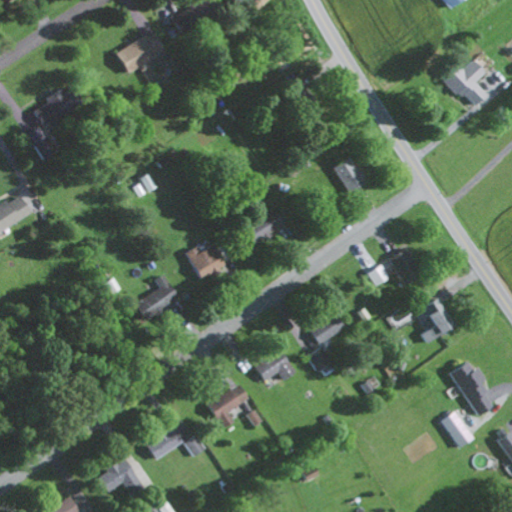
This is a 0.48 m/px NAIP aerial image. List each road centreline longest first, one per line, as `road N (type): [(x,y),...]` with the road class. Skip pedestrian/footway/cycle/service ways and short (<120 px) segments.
road 1 (residential): [(428,187),(0,489)]
road 2 (secondary): [(511,313),(313,0)]
road 3 (residential): [(101,0),(0,65)]
